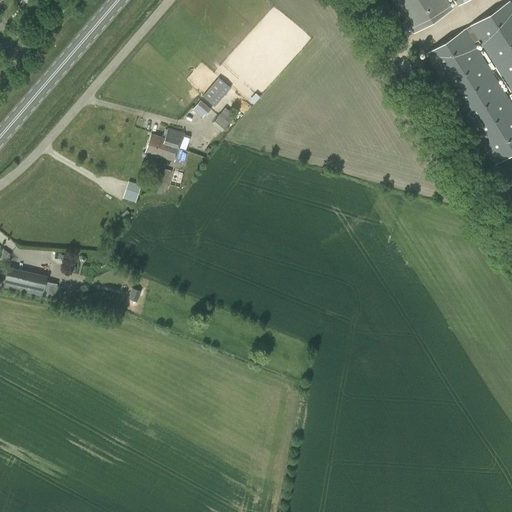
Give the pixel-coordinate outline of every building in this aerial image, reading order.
[(392,0),(412,33),(436,18),(452,8),(447,0),(456,0),(459,4),(465,0),(392,0)] [(511,1),(511,0),(509,0),(428,51),(497,161),(511,151),(511,100),(474,41),(481,37),(511,85),(511,1)] [(219,76),(203,95),(214,105),(231,87),(219,76)] [(193,108),(202,116),(205,113),(206,114),(211,109),(200,100),(193,108)] [(228,123),(219,115),(212,123),(221,131),(228,123)] [(165,138),(163,143),(179,148),(184,133),(168,128),(165,138)] [(151,133),(144,151),(174,161),(179,148),(163,143),(165,138),(151,133)] [(163,168),(156,193),(165,195),(171,170),(163,168)] [(173,171),(169,185),(179,187),(183,173),(173,171)] [(138,192),(130,190),(125,188),(122,198),(135,202),(138,192)] [(120,222),(129,213),(124,208),(118,214),(120,215),(116,218),(120,222)] [(41,297),(55,299),(55,298),(59,299),(61,286),(57,285),(57,283),(46,281),(47,273),(7,266),(2,288),(41,295),(41,297)] [(132,287),(128,298),(138,301),(141,290),(132,287)]
